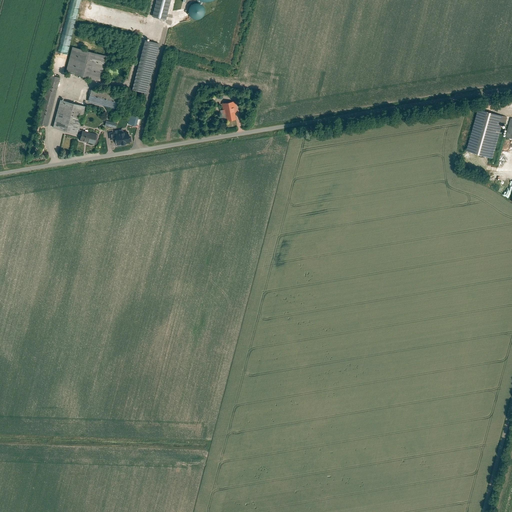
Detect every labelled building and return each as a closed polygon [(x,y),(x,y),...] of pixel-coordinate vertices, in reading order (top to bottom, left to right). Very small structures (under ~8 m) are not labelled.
[(155,0),(152,16),(166,19),(170,0),(155,0)] [(195,18),(197,19),(200,18),(202,16),(203,14),(204,12),(204,9),(203,7),(201,5),(198,4),(196,3),(193,4),(191,6),(190,8),(189,10),(189,13),(190,15),(192,17),(195,18)] [(88,4),(84,18),(91,20),(96,7),(88,4)] [(63,37),(72,38),(75,23),(66,21),(63,37)] [(132,89),(147,93),(160,43),(145,39),(132,89)] [(107,55),(72,46),(65,71),(100,81),(107,55)] [(57,98),(61,77),(52,75),(50,89),(53,89),(52,97),(57,98)] [(119,95),(92,88),(88,101),(116,108),(119,95)] [(85,105),(60,99),(52,127),(78,134),(85,105)] [(223,121),(236,118),(235,111),(237,111),(235,101),(222,103),(224,109),(221,110),(223,121)] [(478,108),(466,151),(493,158),(505,116),(478,108)] [(105,125),(116,128),(117,121),(107,119),(105,125)] [(79,139),(95,143),(98,133),(82,129),(79,139)]
